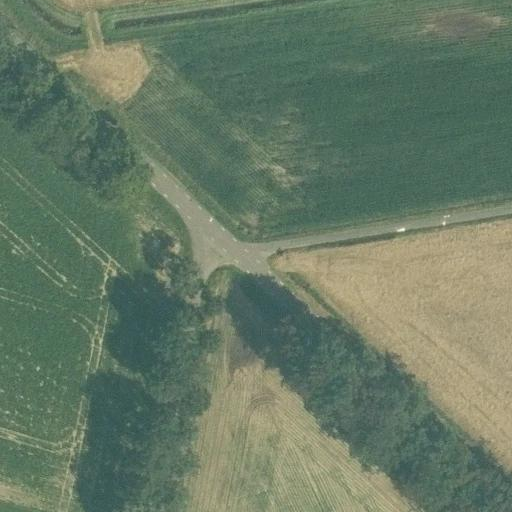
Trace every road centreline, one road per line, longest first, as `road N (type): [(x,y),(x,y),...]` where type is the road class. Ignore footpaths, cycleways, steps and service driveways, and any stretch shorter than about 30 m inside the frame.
road 1 (unclassified): [(511,505),(212,231)]
road 2 (unclassified): [(212,231),(0,34)]
road 3 (unclassified): [(153,511),(212,231)]
road 4 (unknown): [(236,253),(511,209)]
